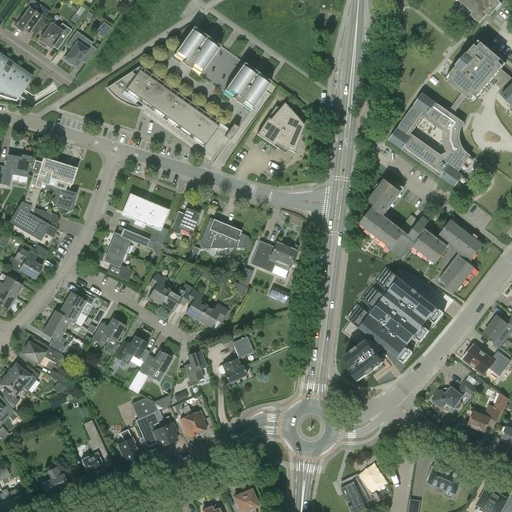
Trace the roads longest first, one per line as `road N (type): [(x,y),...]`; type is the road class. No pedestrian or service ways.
road 1 (secondary): [(321,409),(343,205)]
road 2 (secondary): [(332,210),(303,407)]
road 3 (secondary): [(343,205),(357,7)]
road 4 (secondary): [(357,7),(333,199)]
road 5 (residential): [(293,200),(115,150)]
road 6 (tertiary): [(398,393),(511,259)]
road 7 (tertiary): [(94,511),(172,478),(239,436)]
road 8 (residential): [(511,254),(392,167)]
road 9 (residential): [(184,337),(65,267)]
road 10 (residential): [(65,267),(115,150)]
